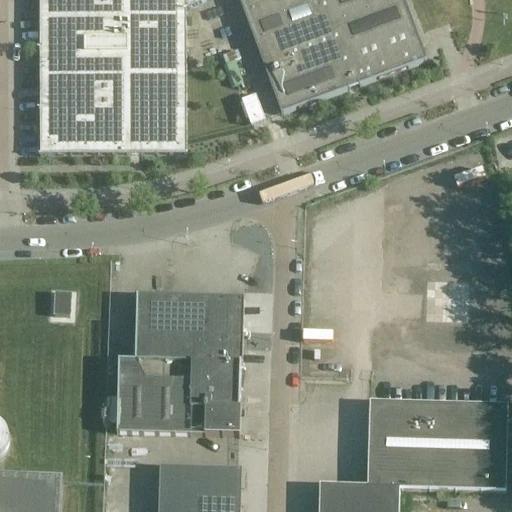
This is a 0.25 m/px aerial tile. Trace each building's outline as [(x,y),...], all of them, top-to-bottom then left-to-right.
[(39,0),(40,158),(40,159),(187,158),(187,157),(186,157),(186,8),(206,0),(238,0),(281,116),(281,118),(307,108),(426,64),(402,0),(39,0)] [(252,129),(265,124),(256,100),(243,105),(252,129)] [(485,284),(426,283),(425,327),(484,328),(485,284)] [(72,298),(56,297),(55,319),(71,320),(72,298)] [(244,302),(137,299),(135,365),(119,365),(118,385),(117,438),(241,441),(242,413),(240,413),(241,385),(242,368),(244,302)] [(399,511),(400,494),(505,496),(508,410),(370,407),(368,491),(320,489),(319,511),(399,511)] [(0,459),(2,458),(3,457),(5,455),(6,453),(7,451),(8,448),(8,446),(9,444),(8,441),(8,439),(7,437),(6,435),(5,433),(3,431),(2,429),(0,427),(0,459)] [(240,511),(242,474),(129,470),(127,511),(240,511)] [(0,511),(61,511),(62,485),(31,483),(0,481),(0,511)]
